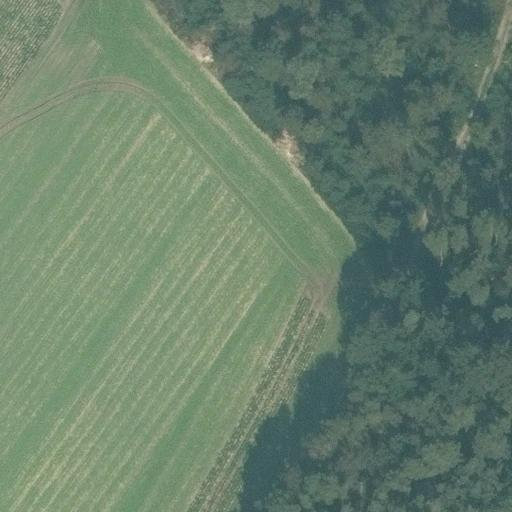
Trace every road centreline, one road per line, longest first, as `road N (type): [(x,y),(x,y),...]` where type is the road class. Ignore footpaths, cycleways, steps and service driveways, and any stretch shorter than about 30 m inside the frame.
road 1 (track): [(511,0),(472,121),(284,511)]
road 2 (track): [(397,287),(511,408)]
